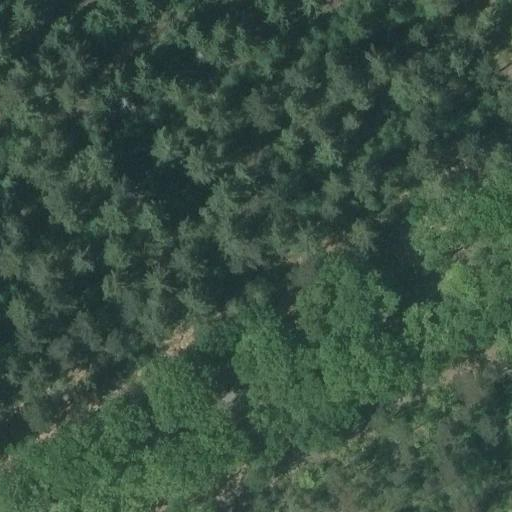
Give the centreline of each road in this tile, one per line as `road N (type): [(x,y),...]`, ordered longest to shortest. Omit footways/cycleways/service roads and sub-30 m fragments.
road 1 (unclassified): [(80,511),(511,262)]
road 2 (unknown): [(231,511),(511,348)]
